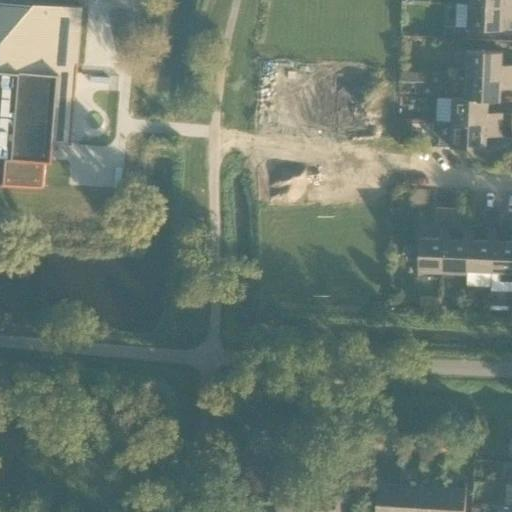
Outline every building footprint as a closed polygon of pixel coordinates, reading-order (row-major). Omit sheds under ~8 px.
[(0,0),(0,181),(41,184),(44,185),(46,159),(53,159),(54,142),(72,143),(74,116),(79,56),(83,7),(0,0)] [(511,17),(511,5),(509,5),(469,4),(468,28),(504,30),(504,17),(511,17)] [(454,26),(444,26),(444,35),(454,35),(454,26)] [(511,75),(511,64),(502,64),(503,51),(467,50),(466,74),(506,76),(511,75)] [(417,81),(417,73),(402,72),(401,80),(417,81)] [(511,88),(511,75),(506,76),(466,74),(465,98),(488,99),(488,100),(500,100),(501,88),(511,88)] [(465,98),(453,97),(452,121),(452,122),(492,123),(511,124),(511,112),(488,111),(488,100),(488,99),(465,98)] [(452,122),(452,121),(434,121),(434,131),(439,137),(439,146),(486,148),(487,135),(511,136),(511,124),(492,123),(452,122)] [(506,225),(505,208),(491,208),(491,225),(506,225)] [(449,238),(450,227),(450,226),(445,226),(440,226),(440,238),(420,237),(420,245),(419,259),(419,272),(443,273),(445,238),(449,238)] [(473,239),(474,227),(464,227),(464,239),(449,238),(445,238),(443,273),(468,274),(468,269),(467,269),(469,239),(473,239)] [(497,241),(498,229),(493,228),(488,228),(488,240),(473,239),(469,239),(467,269),(468,269),(491,270),(493,240),(497,241)] [(511,236),(511,241),(497,241),(493,240),(491,270),(502,271),(501,279),(511,279),(511,236)] [(406,258),(419,259),(420,245),(407,244),(406,258)] [(436,297),(420,296),(419,308),(436,310),(436,297)] [(489,305),(489,316),(499,316),(500,305),(489,305)] [(398,511),(400,484),(379,483),(379,476),(378,476),(375,511),(398,511)] [(464,511),(467,482),(466,481),(465,488),(444,487),(442,511),(464,511)] [(420,511),(422,485),(400,484),(398,511),(420,511)] [(442,511),(444,487),(422,485),(420,511),(442,511)] [(341,511),(342,500),(329,499),(329,507),(283,504),(283,505),(290,506),(289,511),(341,511)]
